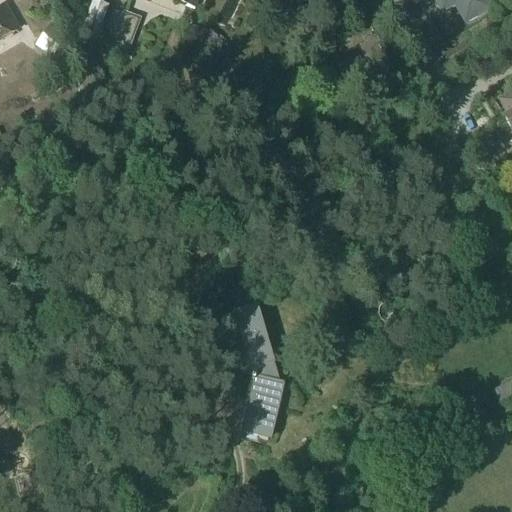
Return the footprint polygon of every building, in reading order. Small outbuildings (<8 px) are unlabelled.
[(174,0),(173,4),(196,12),(200,0),(174,0)] [(434,0),(444,16),(457,9),(467,27),(497,11),(490,0),(434,0)] [(95,2),(85,31),(101,37),(111,8),(95,2)] [(0,43),(17,34),(4,11),(0,13),(0,43)] [(115,12),(102,54),(127,62),(140,20),(115,12)] [(45,37),(33,52),(54,68),(66,53),(45,37)] [(72,87),(59,95),(64,104),(77,96),(72,87)] [(249,380),(253,383),(240,438),(267,444),(280,386),(278,386),(272,367),(273,367),(256,308),(232,315),(249,374),(247,376),(247,378),(249,380)] [(511,392),(509,388),(496,396),(507,415),(511,411),(511,392)]
